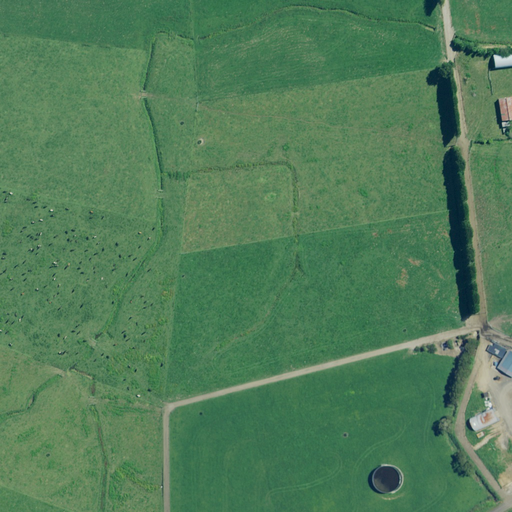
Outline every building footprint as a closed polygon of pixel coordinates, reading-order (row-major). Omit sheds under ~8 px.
[(511,65),(511,52),(493,55),(495,67),(511,65)] [(511,95),(498,98),(502,126),(509,125),(508,120),(511,119),(511,95)] [(496,344),(494,347),(491,345),(488,350),(503,358),(507,350),(496,344)] [(511,351),(510,350),(499,368),(511,375),(511,351)] [(499,420),(494,409),(471,419),(476,430),(499,420)]
